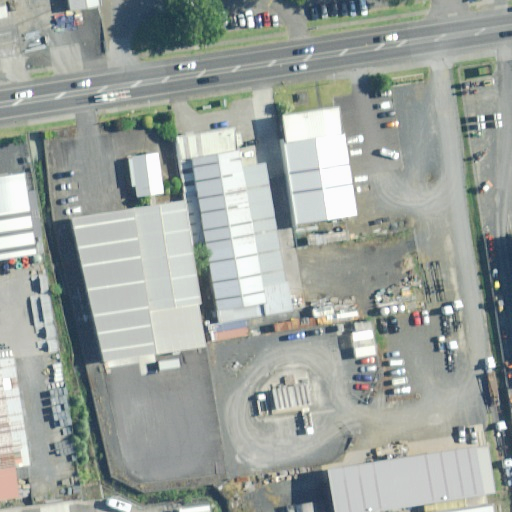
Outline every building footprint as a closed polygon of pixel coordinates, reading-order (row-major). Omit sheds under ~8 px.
[(55,0),(56,9),(84,5),(83,0),(55,0)] [(279,134),(274,135),(287,219),(346,210),(329,101),(276,110),(279,134)] [(234,147),(185,155),(209,306),(259,298),(234,147)] [(163,193),(156,153),(127,158),(133,198),(163,193)] [(0,253),(36,248),(24,170),(0,173),(0,253)] [(126,205),(123,185),(102,188),(106,208),(126,205)] [(98,357),(199,343),(176,197),(63,216),(98,357)] [(370,320),(345,324),(351,360),(376,356),(370,320)] [(5,465),(20,462),(3,353),(0,353),(0,495),(10,494),(5,465)] [(167,368),(145,373),(151,399),(173,394),(167,368)] [(292,392),(256,398),(261,423),(296,416),(292,392)] [(330,471),(336,511),(348,511),(499,488),(492,445),(330,471)]
